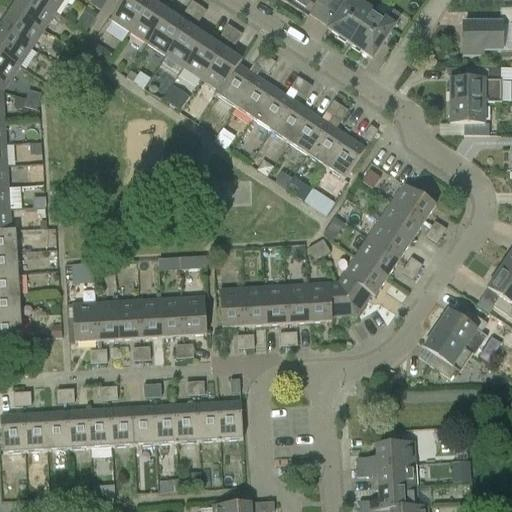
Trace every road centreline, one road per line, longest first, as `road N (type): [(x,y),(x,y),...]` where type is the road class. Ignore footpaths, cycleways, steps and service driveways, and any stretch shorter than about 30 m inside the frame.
road 1 (residential): [(323,374),(363,367),(399,346),(485,213),(475,182),(420,141),(413,121),(374,96)]
road 2 (residential): [(374,96),(229,0)]
road 3 (residential): [(291,511),(264,487),(256,398),(268,377)]
road 4 (residential): [(330,511),(323,374)]
